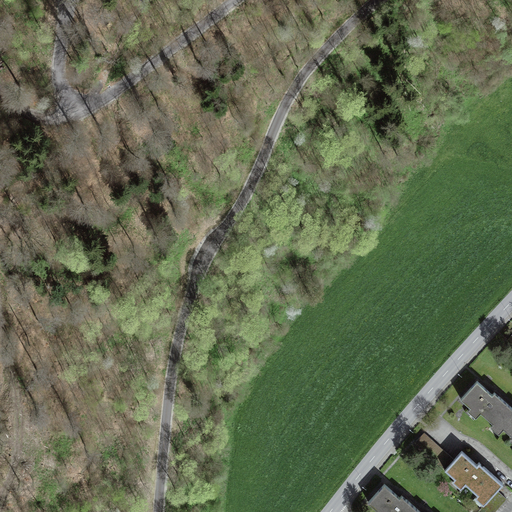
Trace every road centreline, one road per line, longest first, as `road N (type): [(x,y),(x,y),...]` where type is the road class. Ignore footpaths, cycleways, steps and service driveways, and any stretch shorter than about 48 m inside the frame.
road 1 (unclassified): [(158,511),(172,377),(199,272),(244,205),(283,111),(323,51),(380,0)]
road 2 (unclassified): [(238,0),(88,104),(65,98),(58,87),(65,0)]
road 3 (secondary): [(511,301),(329,511)]
